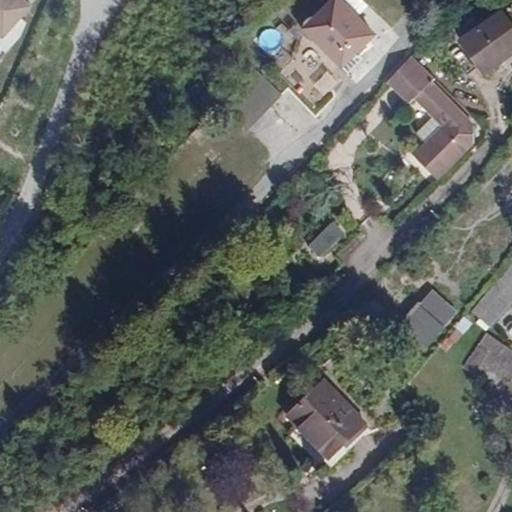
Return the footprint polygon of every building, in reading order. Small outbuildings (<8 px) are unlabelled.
[(0,0),(0,38),(4,42),(31,9),(20,0),(0,0)] [(357,51),(373,34),(338,0),(334,0),(306,28),(352,73),(365,60),(357,51)] [(510,59),(505,52),(511,47),(511,23),(501,8),(460,40),(487,75),(510,59)] [(409,59),(386,85),(410,108),(415,104),(434,123),(416,141),(426,152),(416,162),(436,183),(475,145),(474,131),(431,87),(434,84),(409,59)] [(258,72),(223,107),(246,130),(281,95),(258,72)] [(351,246),(340,234),(319,255),(330,266),(351,246)] [(490,328),(511,304),(511,264),(470,310),(490,328)] [(429,290),(418,303),(446,326),(457,312),(429,290)] [(427,349),(446,326),(418,303),(399,326),(427,349)] [(412,364),(421,353),(410,344),(401,354),(412,364)] [(511,372),(511,362),(490,350),(475,375),(501,390),(511,372)] [(330,460),(368,421),(324,377),(286,415),(330,460)]
